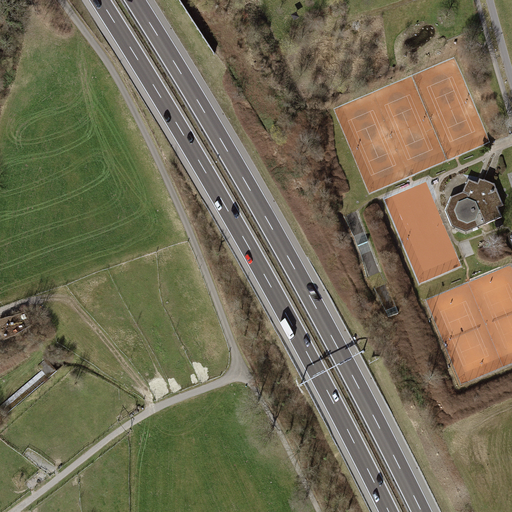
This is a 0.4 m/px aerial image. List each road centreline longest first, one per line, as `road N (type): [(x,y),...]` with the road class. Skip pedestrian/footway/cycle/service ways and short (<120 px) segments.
road 1 (motorway): [(100,0),(247,244),(388,511)]
road 2 (motorway): [(422,511),(266,217),(135,0)]
road 3 (track): [(323,511),(243,371)]
